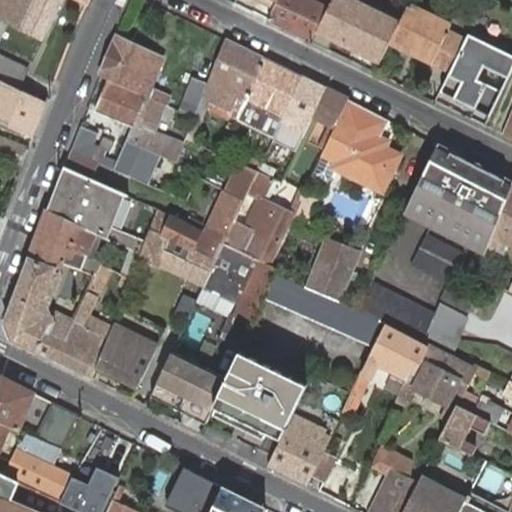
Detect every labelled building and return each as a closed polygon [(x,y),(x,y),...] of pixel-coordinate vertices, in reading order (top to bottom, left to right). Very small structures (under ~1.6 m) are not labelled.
[(43,42),(62,0),(0,0),(0,20),(11,26),(43,42)] [(278,0),(275,8),(268,20),(311,41),(317,30),(329,8),(313,0),(278,0)] [(351,0),(332,0),(329,8),(317,30),(380,62),(389,44),(399,24),(351,0)] [(406,9),(399,24),(389,44),(450,73),(458,58),(466,41),(448,32),(451,25),(408,5),(406,9)] [(0,77),(22,88),(32,69),(0,53),(0,47),(11,26),(0,20),(0,77)] [(446,81),(442,92),(466,104),(468,101),(477,106),(475,108),(490,116),(511,74),(511,54),(496,46),(499,42),(472,28),(466,41),(458,58),(450,73),(446,81)] [(117,36),(101,75),(109,78),(146,95),(149,96),(164,58),(117,36)] [(265,59),(227,40),(209,84),(204,96),(196,114),(196,117),(203,121),(208,110),(213,100),(233,109),(230,115),(238,120),(265,59)] [(303,77),(265,59),(238,120),(275,137),(275,136),(303,77)] [(326,89),(303,77),(275,136),(298,148),(314,112),(326,89)] [(0,119),(33,135),(48,101),(0,78),(0,119)] [(146,95),(109,78),(96,110),(132,125),(126,140),(157,153),(161,155),(177,162),(183,149),(157,138),(171,107),(168,105),(166,104),(163,103),(152,98),(149,96),(146,95)] [(204,96),(209,84),(193,78),(180,111),(195,118),(196,117),(196,114),(204,96)] [(166,104),(168,105),(172,97),(156,89),(152,98),(163,103),(166,104)] [(349,100),(326,89),(314,112),(333,120),(321,143),(327,146),(338,123),(340,119),(349,100)] [(233,109),(213,100),(208,110),(228,119),(230,115),(233,109)] [(389,120),(349,100),(340,119),(338,123),(327,146),(323,154),(336,160),(339,161),(346,165),(343,171),(357,178),(382,190),(400,155),(386,149),(383,147),(377,144),(380,138),(389,120)] [(194,141),(203,121),(196,117),(195,118),(193,123),(188,137),(187,138),(194,141)] [(83,123),(71,150),(87,157),(98,129),(83,123)] [(0,157),(22,166),(29,146),(0,135),(0,157)] [(275,136),(275,137),(273,141),(296,152),(298,148),(275,136)] [(161,155),(126,140),(113,170),(148,185),(161,155)] [(489,171),(438,145),(407,208),(435,222),(488,249),(489,246),(511,189),(511,182),(495,174),(489,171)] [(71,150),(65,167),(92,179),(99,163),(87,157),(71,150)] [(239,151),(235,161),(239,162),(259,172),(260,168),(263,162),(239,151)] [(336,160),(323,154),(315,170),(331,178),(339,161),(336,160)] [(277,169),(263,162),(260,168),(274,175),(277,169)] [(132,250),(141,255),(147,241),(110,224),(122,193),(92,179),(65,167),(49,209),(98,233),(105,236),(132,250)] [(274,175),(260,168),(259,172),(256,178),(253,183),(244,200),(236,218),(232,226),(223,243),(269,263),(286,230),(294,212),(263,198),(274,175)] [(511,189),(489,246),(498,250),(501,241),(511,245),(511,189)] [(244,200),(226,191),(206,234),(201,231),(194,248),(216,259),(223,245),(223,243),(232,226),(236,218),(244,200)] [(319,197),(307,192),(289,232),(302,238),(319,197)] [(59,261),(83,269),(98,233),(49,209),(33,251),(59,261)] [(194,248),(201,231),(188,224),(180,221),(159,210),(147,241),(141,255),(140,258),(147,261),(159,266),(203,286),(210,272),(216,259),(194,248)] [(188,224),(201,231),(204,225),(191,218),(188,224)] [(105,236),(98,233),(83,269),(97,274),(102,265),(95,262),(105,236)] [(449,284),(456,267),(463,253),(427,234),(411,265),(449,284)] [(310,275),(306,287),(341,303),(343,296),(352,274),(360,253),(361,252),(326,238),(310,275)] [(277,267),(223,245),(216,259),(210,272),(203,286),(198,298),(204,301),(234,315),(233,317),(229,325),(228,325),(223,327),(217,342),(237,351),(243,341),(244,338),(250,325),(277,267)] [(128,260),(137,264),(138,263),(140,258),(141,255),(132,250),(128,260)] [(37,352),(54,360),(65,339),(47,330),(48,325),(46,324),(50,314),(40,311),(55,274),(57,268),(30,258),(6,322),(13,339),(37,352)] [(132,279),(137,266),(137,264),(128,260),(123,275),(132,279)] [(94,281),(101,285),(104,278),(108,268),(102,265),(97,274),(94,281)] [(374,348),(385,323),(358,311),(341,303),(306,287),(277,274),(266,299),(374,348)] [(54,360),(92,379),(96,369),(112,331),(115,325),(115,324),(108,321),(102,334),(86,326),(99,298),(105,286),(101,285),(94,281),(89,291),(88,292),(80,308),(65,339),(54,360)] [(385,323),(423,342),(424,340),(423,339),(435,313),(372,282),(359,310),(358,311),(385,323)] [(435,313),(423,339),(451,352),(469,315),(440,302),(435,313)] [(112,331),(96,369),(110,375),(138,389),(159,346),(115,325),(112,331)] [(414,375),(428,348),(422,345),(386,327),(371,358),(369,357),(352,393),(343,411),(353,416),(379,362),(408,378),(410,373),(414,375)] [(416,390),(457,411),(460,406),(479,367),(451,352),(431,343),(428,348),(414,375),(410,373),(408,378),(396,402),(407,408),(416,390)] [(229,379),(173,352),(151,397),(207,424),(215,407),(229,379)] [(282,440),(294,415),(308,385),(293,377),(255,359),(241,352),(229,379),(215,407),(240,419),(267,432),(282,440)] [(0,421),(11,426),(19,429),(27,410),(34,393),(0,376),(0,421)] [(488,383),(483,394),(496,400),(501,390),(488,383)] [(482,398),(475,412),(494,422),(502,407),(488,401),(482,398)] [(51,442),(67,409),(54,403),(37,436),(51,442)] [(457,411),(442,439),(461,448),(474,454),(477,448),(464,442),(471,427),(485,434),(491,422),(477,415),(474,414),(460,406),(457,411)] [(63,448),(79,415),(67,409),(51,442),(63,448)] [(270,466),(308,485),(313,476),(326,449),(331,438),(325,435),(326,431),(294,415),(282,440),(270,466)] [(0,421),(0,452),(11,426),(0,421)] [(54,469),(63,448),(51,442),(37,436),(25,431),(16,453),(54,469)] [(393,467),(410,477),(412,462),(384,448),(374,467),(389,475),(393,467)] [(326,449),(313,476),(324,482),(338,456),(326,449)] [(10,468),(5,479),(83,511),(106,511),(122,477),(97,466),(89,484),(54,469),(16,453),(10,468)] [(370,511),(402,511),(414,489),(418,481),(410,477),(393,467),(389,475),(370,511)] [(211,511),(223,487),(185,468),(168,503),(185,511),(211,511)] [(0,511),(83,511),(5,479),(0,475),(0,511)] [(418,481),(414,489),(422,493),(429,479),(420,478),(418,481)] [(414,489),(402,511),(458,511),(466,497),(429,479),(422,493),(414,489)] [(251,500),(223,487),(211,511),(265,511),(267,508),(251,500)] [(114,503),(109,511),(133,511),(118,505),(123,495),(119,493),(114,503)] [(495,511),(466,497),(458,511),(495,511)]
